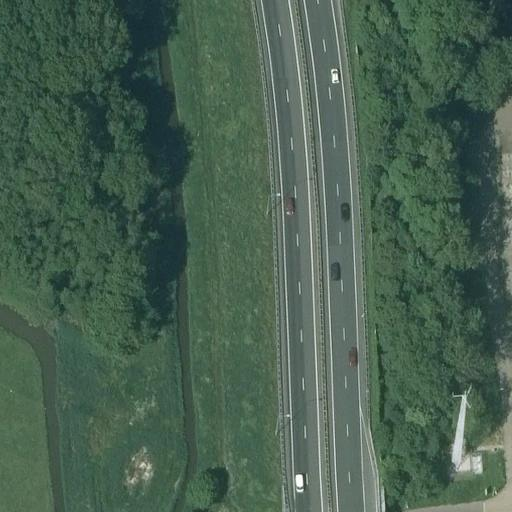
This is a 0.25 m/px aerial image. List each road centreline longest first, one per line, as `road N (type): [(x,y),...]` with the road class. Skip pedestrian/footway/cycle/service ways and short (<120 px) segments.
road 1 (trunk): [(273,0),(291,130),(307,511)]
road 2 (trunk): [(349,511),(334,135),(317,0)]
road 3 (residential): [(511,452),(493,306),(487,149),(497,115),(511,105)]
